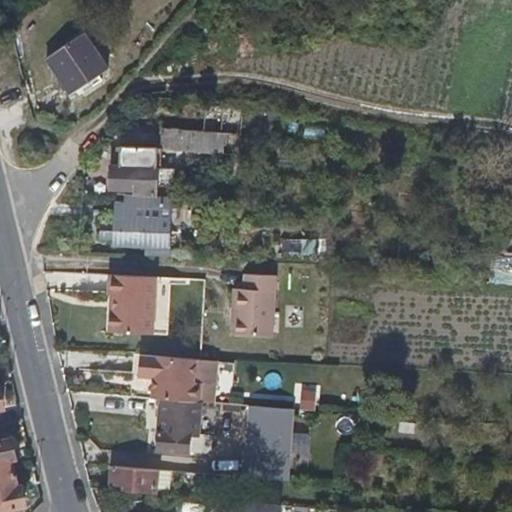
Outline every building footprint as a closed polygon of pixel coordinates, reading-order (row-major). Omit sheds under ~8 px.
[(84,39),(50,64),(74,99),(108,73),(84,39)] [(230,107),(206,105),(205,130),(229,132),(230,107)] [(205,130),(166,127),(165,147),(228,151),(229,132),(205,130)] [(136,191),(136,196),(150,196),(157,196),(158,186),(175,186),(176,172),(157,170),(157,150),(121,148),(120,167),(112,167),(111,190),(136,191)] [(124,195),(112,195),(111,221),(123,222),(124,200),(124,195)] [(124,200),(123,222),(168,224),(169,202),(150,201),(150,196),(136,196),(136,200),(124,200)] [(146,245),(146,257),(167,258),(168,224),(123,222),(123,224),(111,223),(100,223),(98,242),(146,245)] [(320,240),(286,238),(285,255),(319,257),(320,240)] [(511,264),(494,259),(488,277),(510,284),(511,277),(511,264)] [(172,277),(110,274),(109,294),(114,294),(114,307),(108,307),(107,330),(169,334),(172,277)] [(290,336),(293,276),(264,275),(263,290),(253,289),(250,334),(290,336)] [(194,356),(139,354),(137,377),(152,378),(151,397),(155,397),(198,401),(200,383),(192,383),(194,356)] [(217,357),(194,356),(192,383),(200,383),(198,401),(213,402),(217,357)] [(297,411),(315,411),(315,384),(296,385),(297,411)] [(155,397),(152,429),(188,432),(191,432),(195,432),(198,401),(155,397)] [(248,405),(243,478),(286,482),(291,408),(248,405)] [(188,432),(152,429),(150,448),(187,451),(188,432)] [(0,474),(16,471),(13,458),(17,457),(12,437),(0,440),(0,474)] [(159,470),(115,466),(113,489),(158,493),(158,487),(159,470)] [(159,470),(158,487),(171,488),(172,471),(159,470)] [(19,485),(16,471),(0,474),(0,510),(28,504),(23,485),(19,485)] [(278,511),(279,504),(222,499),(220,511),(278,511)]
